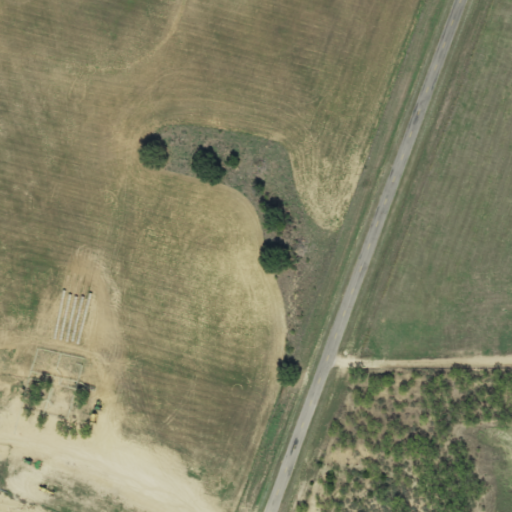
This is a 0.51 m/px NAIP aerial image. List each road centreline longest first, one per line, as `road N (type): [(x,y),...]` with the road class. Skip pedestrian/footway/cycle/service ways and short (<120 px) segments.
road 1 (tertiary): [(462,0),(272,511)]
road 2 (residential): [(319,386),(511,356)]
